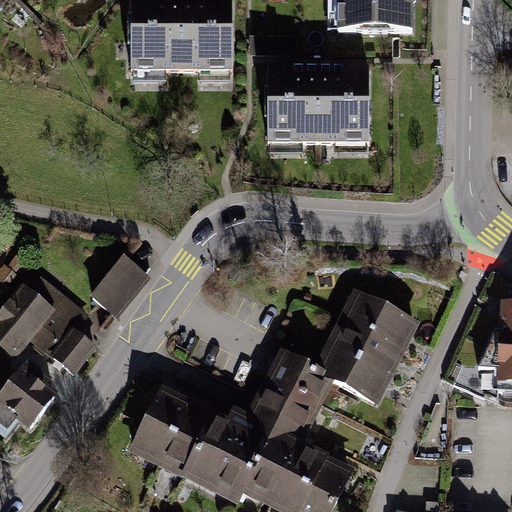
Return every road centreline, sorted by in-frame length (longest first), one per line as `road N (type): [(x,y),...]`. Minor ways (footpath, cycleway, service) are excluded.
road 1 (tertiary): [(480,215),(422,228),(237,222),(219,231),(7,511)]
road 2 (tertiary): [(474,0),(470,183),(480,215)]
road 3 (unknown): [(161,301),(274,362)]
